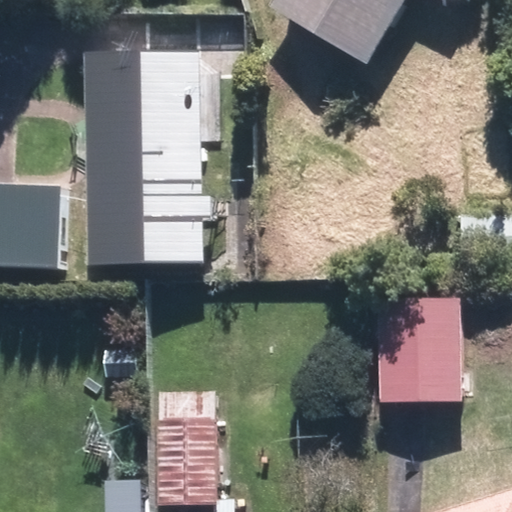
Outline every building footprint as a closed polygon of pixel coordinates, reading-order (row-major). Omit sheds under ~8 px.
[(295,0),(294,3),(385,56),(417,0),(295,0)] [(215,52),(106,53),(107,258),(216,258),(215,52)] [(0,188),(0,260),(72,262),(73,190),(0,188)] [(511,213),(467,211),(466,256),(511,258),(511,213)] [(474,394),(473,298),(393,299),(395,395),(474,394)] [(15,389),(0,388),(0,469),(10,470),(15,389)] [(229,397),(174,394),(169,501),(224,504),(229,397)] [(511,511),(511,494),(453,511),(511,511)]
